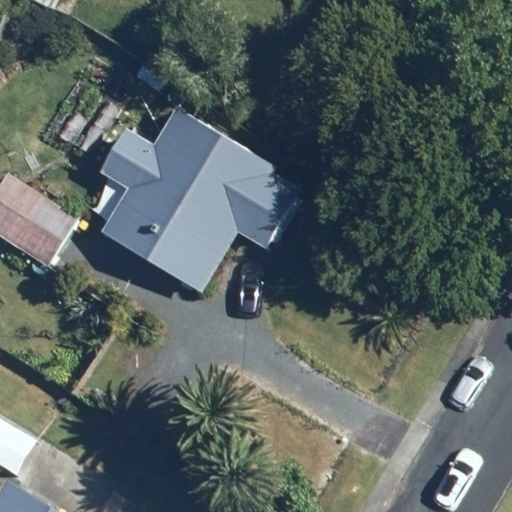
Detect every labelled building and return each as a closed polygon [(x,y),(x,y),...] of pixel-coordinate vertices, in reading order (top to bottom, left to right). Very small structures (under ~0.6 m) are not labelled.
[(0,157),(32,105),(0,85),(0,157)] [(111,169),(140,186),(114,229),(213,288),(249,228),(277,244),(312,186),(284,170),(287,165),(187,106),(166,141),(138,124),(111,169)] [(45,190),(17,234),(58,261),(86,217),(45,190)] [(46,287),(0,256),(0,291),(30,311),(46,287)] [(126,330),(67,291),(48,320),(108,359),(126,330)] [(88,511),(24,473),(0,511),(88,511)]
